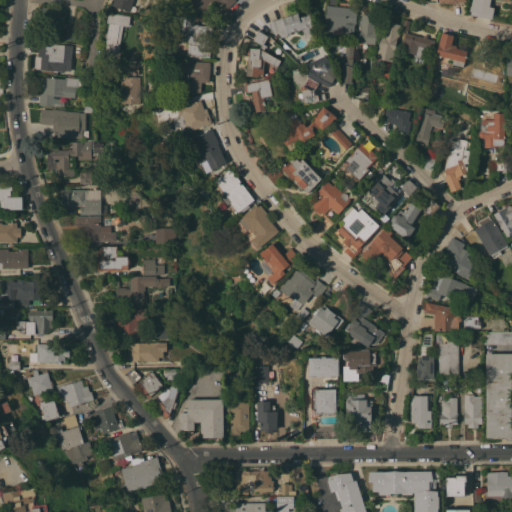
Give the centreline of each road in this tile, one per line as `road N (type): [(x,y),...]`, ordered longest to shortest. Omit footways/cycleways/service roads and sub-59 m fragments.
road 1 (residential): [(511,36),(385,0),(244,15),(227,43),(223,108),(237,151),(274,206),(335,265),(406,316)]
road 2 (residential): [(200,511),(187,460),(107,364),(54,242),(27,166),(16,99),(17,0)]
road 3 (residential): [(511,451),(187,460)]
road 4 (residential): [(387,452),(418,260),(454,212),(511,184)]
road 5 (residential): [(454,212),(335,98)]
